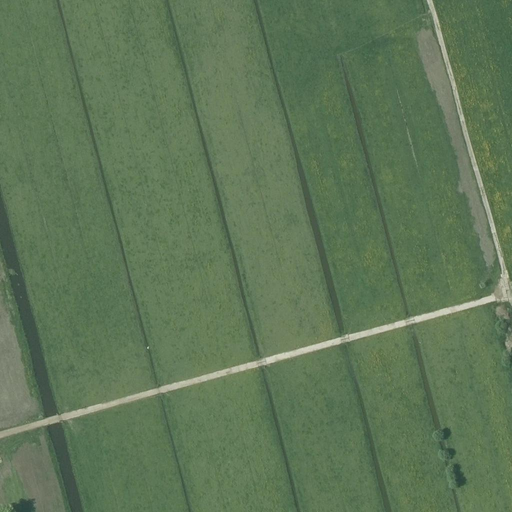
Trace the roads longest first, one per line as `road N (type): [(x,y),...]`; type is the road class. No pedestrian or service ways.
road 1 (track): [(0,436),(508,294)]
road 2 (track): [(511,307),(427,0)]
